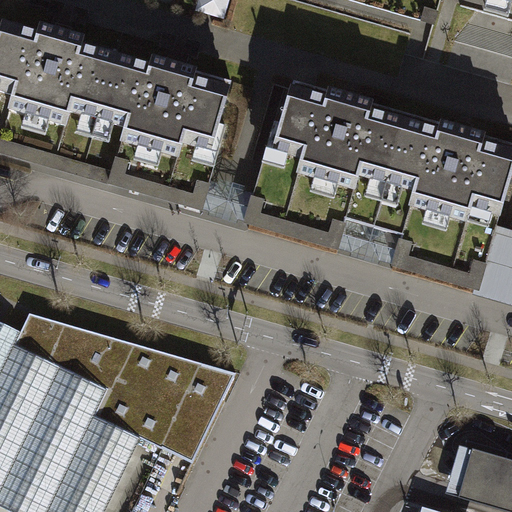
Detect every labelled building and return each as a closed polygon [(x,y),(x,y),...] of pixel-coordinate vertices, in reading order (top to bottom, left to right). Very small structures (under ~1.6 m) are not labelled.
[(227,15),(231,0),(201,0),(199,7),(227,15)] [(39,35),(3,24),(0,35),(0,91),(14,96),(9,110),(66,126),(70,112),(98,120),(116,57),(81,47),(83,39),(41,27),(39,35)] [(151,67),(116,57),(98,120),(126,128),(122,142),(178,159),(182,144),(198,149),(211,152),(219,126),(232,82),(153,59),(151,67)] [(407,114),(294,81),(281,125),(274,152),(287,155),(302,160),(298,174),(355,190),(359,176),(387,184),(407,114)] [(511,174),(511,143),(407,114),(387,184),(414,192),(410,207),(467,223),(471,208),(487,213),(500,217),(511,174)] [(245,223),(338,250),(345,226),(272,205),(287,155),(274,152),(281,125),(274,123),(245,223)] [(113,173),(110,184),(202,211),(226,128),(219,126),(211,152),(198,149),(189,181),(117,160),(113,173)] [(0,140),(0,152),(110,184),(113,173),(0,140)] [(401,242),(394,266),(478,291),(500,217),(487,213),(473,263),(401,242)] [(345,226),(338,250),(351,254),(350,257),(379,265),(380,262),(394,266),(401,242),(402,236),(346,220),(345,226)] [(193,464),(237,374),(30,314),(21,333),(0,322),(0,507),(10,511),(105,511),(141,439),(193,464)] [(467,470),(458,498),(508,511),(511,511),(511,460),(507,459),(509,452),(467,440),(463,454),(470,456),(467,470)]
